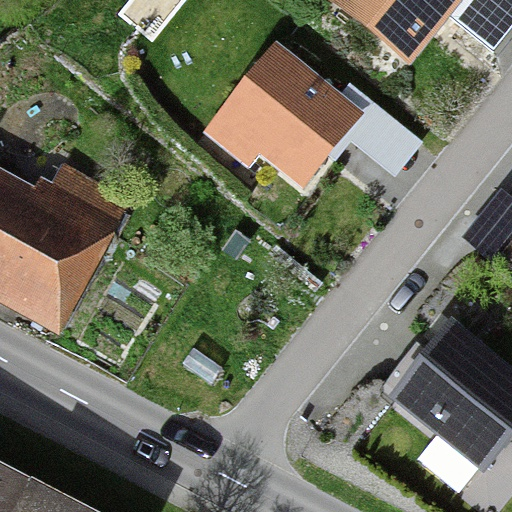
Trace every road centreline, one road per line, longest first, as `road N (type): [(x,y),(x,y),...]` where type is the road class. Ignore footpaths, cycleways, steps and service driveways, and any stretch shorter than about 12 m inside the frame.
road 1 (residential): [(221,474),(511,110)]
road 2 (secondary): [(221,474),(0,358)]
